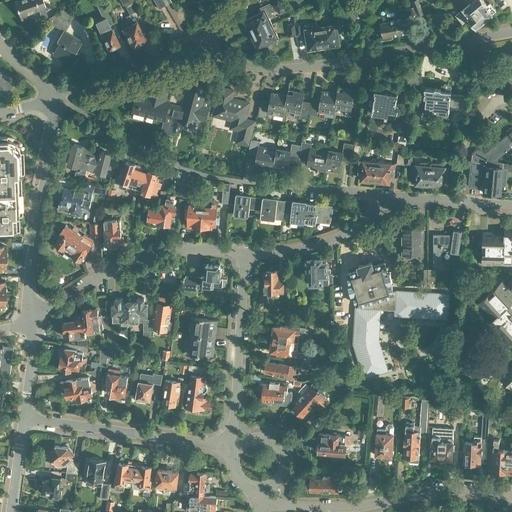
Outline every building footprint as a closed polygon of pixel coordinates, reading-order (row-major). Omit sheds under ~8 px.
[(19,0),(20,0),(15,2),(16,5),(15,7),(17,13),(19,13),(21,20),(30,17),(28,13),(39,9),(43,22),(42,23),(43,27),(49,22),(47,19),(49,18),(45,8),(46,8),(43,0),(19,0)] [(153,0),(159,9),(166,5),(162,0),(153,0)] [(251,32),(252,34),(270,25),(267,18),(274,15),(274,13),(281,10),(282,12),(288,7),(281,0),(278,0),(275,3),(260,10),(261,13),(259,14),(258,14),(250,18),(246,20),(249,27),(248,29),(250,32),(251,32)] [(416,0),(414,0),(412,1),(414,8),(417,14),(418,17),(424,15),(419,3),(416,0)] [(463,8),(456,15),(463,24),(469,19),(476,27),(482,22),(483,22),(487,18),(493,13),(496,11),(490,3),(487,6),(486,5),(487,4),(483,0),(475,0),(471,3),(471,2),(463,8)] [(96,23),(96,25),(98,29),(99,29),(100,31),(100,33),(101,37),(103,37),(109,49),(112,48),(113,49),(116,47),(117,45),(119,44),(112,30),(111,28),(110,26),(110,25),(115,22),(104,1),(98,3),(106,18),(105,18),(100,20),(96,22),(96,23)] [(66,8),(76,14),(80,8),(70,2),(66,8)] [(339,14),(328,2),(323,6),(334,18),(339,14)] [(345,4),(340,8),(352,21),(356,17),(345,4)] [(72,65),(79,54),(82,49),(79,47),(82,41),(66,32),(76,14),(66,8),(49,18),(47,19),(49,22),(43,27),(44,34),(55,25),(64,31),(58,41),(60,43),(53,54),(72,65)] [(411,9),(395,12),(396,16),(396,18),(399,34),(415,31),(413,17),(412,16),(413,16),(417,14),(414,8),(411,9)] [(382,31),(380,31),(381,37),(383,36),(383,37),(399,34),(396,18),(396,16),(395,12),(395,10),(388,11),(389,17),(387,17),(388,22),(381,23),(382,31)] [(121,25),(132,47),(134,46),(136,47),(138,45),(139,44),(143,41),(144,41),(145,40),(146,40),(146,39),(146,37),(144,37),(134,18),(133,19),(131,14),(130,15),(127,16),(129,21),(121,25)] [(330,26),(322,27),(325,47),(326,47),(327,48),(331,47),(331,46),(339,45),(339,39),(338,29),(337,30),(336,22),(329,23),(330,26)] [(304,34),(302,23),(295,24),(297,35),(304,34)] [(297,35),(295,24),(288,25),(290,36),(297,35)] [(274,33),(270,25),(252,34),(253,35),(252,37),(254,40),(255,41),(259,48),(262,46),(263,46),(272,42),(279,38),(276,32),(274,33)] [(322,47),(325,47),(322,27),(313,28),(312,26),(305,27),(307,34),(306,34),(308,44),(309,49),(317,48),(318,49),(321,48),(322,47)] [(480,63),(475,59),(470,66),(475,70),(480,63)] [(0,72),(0,99),(2,99),(14,84),(7,78),(0,72)] [(182,107),(176,106),(168,132),(175,134),(178,121),(196,126),(198,118),(206,120),(210,103),(203,101),(206,87),(189,82),(182,107)] [(465,93),(452,92),(452,90),(451,90),(452,86),(449,86),(449,84),(445,83),(445,85),(442,85),(441,88),(436,87),(436,89),(426,88),(425,96),(427,96),(425,113),(434,114),(434,108),(438,109),(438,111),(450,113),(450,108),(464,109),(465,93)] [(371,96),(370,99),(368,116),(378,118),(379,113),(386,114),(385,118),(397,120),(400,104),(397,104),(399,93),(397,93),(398,89),(395,89),(395,87),(392,86),(391,88),(388,87),(388,91),(377,90),(376,96),(371,96)] [(249,146),(252,134),(255,123),(245,120),(248,107),(238,105),(239,101),(232,99),(234,91),(220,87),(214,113),(221,115),(221,118),(233,121),(231,128),(239,131),(236,144),(249,146)] [(168,132),(176,106),(169,104),(170,103),(165,102),(167,92),(153,89),(150,99),(137,96),(133,112),(165,120),(164,125),(166,125),(164,131),(168,132)] [(335,108),(337,108),(347,110),(347,114),(360,116),(362,103),(353,101),(355,90),(344,89),(344,90),(339,89),(338,94),(337,94),(335,108)] [(285,110),(303,113),(302,118),(309,119),(310,112),(311,106),(303,104),(305,93),(294,91),(294,92),(288,91),(287,95),(285,110)] [(336,114),(337,108),(335,108),(337,94),(333,93),(333,92),(322,91),(320,102),(312,100),(311,106),(310,112),(319,114),(320,111),(336,114)] [(285,110),(287,95),(272,93),(270,104),(261,102),(259,116),(266,117),(266,112),(285,115),(285,110)] [(417,104),(415,120),(422,121),(424,105),(417,104)] [(465,120),(462,113),(456,116),(459,122),(465,120)] [(486,153),(486,159),(498,161),(505,155),(511,160),(511,127),(511,128),(507,131),(507,136),(498,143),(500,146),(490,154),(486,153)] [(0,160),(16,143),(14,141),(12,141),(10,140),(9,140),(7,140),(7,136),(0,136),(0,160)] [(406,148),(407,137),(406,136),(406,137),(400,137),(399,147),(406,148)] [(277,154),(276,154),(264,152),(264,147),(257,146),(258,140),(252,139),(248,154),(257,156),(256,162),(261,163),(260,168),(264,169),(266,170),(266,169),(274,170),(274,168),(277,154)] [(326,172),(326,170),(328,156),(315,153),(316,148),(309,147),(309,143),(302,142),(301,145),(300,155),(301,155),(309,157),(308,163),(313,164),(312,169),(316,170),(318,171),(318,170),(326,172)] [(21,173),(23,173),(24,173),(24,172),(24,151),(20,151),(20,150),(19,148),(19,147),(18,146),(18,145),(17,144),(16,143),(0,160),(0,194),(22,194),(21,173)] [(326,170),(340,172),(343,159),(352,160),(355,144),(347,143),(346,153),(329,150),(328,156),(326,170)] [(68,152),(65,161),(68,162),(68,164),(69,165),(79,167),(79,166),(82,167),(82,170),(79,171),(79,172),(76,172),(75,178),(84,181),(85,181),(88,168),(91,154),(92,151),(83,148),(83,146),(74,144),(74,145),(70,144),(68,152)] [(300,155),(301,145),(295,144),(293,151),(277,148),(276,154),(277,154),(274,168),(288,171),(290,158),(300,159),(301,155),(300,155)] [(355,145),(353,154),(361,156),(362,145),(355,145)] [(404,165),(405,154),(406,150),(399,149),(397,164),(404,165)] [(485,166),(486,159),(486,153),(485,153),(482,149),(477,149),(473,152),(470,187),(481,188),(483,166),(485,166)] [(88,168),(85,181),(93,183),(94,178),(88,176),(90,169),(96,170),(95,172),(106,175),(111,153),(102,151),(102,153),(92,151),(91,154),(88,168)] [(405,154),(404,165),(411,165),(412,155),(405,154)] [(375,182),(377,162),(377,161),(376,159),(372,159),(371,160),(371,161),(361,160),(359,173),(362,174),(362,180),(366,180),(366,181),(375,182)] [(498,161),(486,159),(485,166),(486,166),(485,167),(486,167),(487,167),(487,169),(486,175),(486,176),(486,178),(486,181),(485,181),(485,182),(484,192),(501,194),(501,192),(502,185),(506,185),(507,169),(503,169),(503,168),(503,163),(503,162),(498,161)] [(142,171),(144,167),(127,161),(123,173),(121,173),(120,176),(122,177),(120,181),(122,182),(120,186),(127,189),(129,184),(130,184),(134,185),(133,188),(136,189),(142,171)] [(394,163),(377,162),(375,182),(385,183),(385,182),(389,183),(390,177),(393,177),(394,163)] [(429,185),(431,163),(422,162),(422,166),(414,165),(414,166),(413,168),(413,171),(414,172),(414,174),(417,174),(416,184),(418,184),(419,186),(422,186),(423,185),(429,185)] [(442,164),(431,163),(429,185),(436,186),(437,188),(441,188),(442,186),(448,187),(449,168),(442,167),(442,164)] [(142,171),(136,189),(156,196),(161,182),(158,182),(159,179),(157,178),(158,174),(148,170),(149,169),(144,167),(142,171)] [(175,193),(181,193),(182,183),(183,181),(176,180),(175,193)] [(63,188),(58,210),(81,214),(83,206),(91,207),(92,200),(91,200),(94,184),(85,182),(84,186),(84,192),(77,190),(74,190),(65,188),(63,188)] [(189,183),(182,183),(181,193),(182,193),(181,199),(188,200),(189,183)] [(108,199),(115,200),(116,190),(110,189),(108,199)] [(23,213),(22,207),(22,194),(0,194),(0,231),(20,230),(19,215),(21,215),(22,214),(23,213)] [(250,209),(255,210),(257,197),(252,197),(252,196),(237,194),(236,195),(230,194),(229,194),(229,203),(229,210),(231,211),(232,207),(235,207),(234,214),(249,216),(250,209)] [(176,196),(172,196),(169,195),(168,200),(166,199),(166,205),(163,204),(162,210),(151,208),(149,223),(150,224),(158,226),(160,224),(161,222),(171,224),(173,212),(176,212),(177,206),(174,206),(176,196)] [(263,198),(257,197),(255,210),(262,210),(261,218),(283,221),(284,213),(285,201),(278,200),(279,199),(263,197),(263,198)] [(201,228),(203,204),(195,203),(196,201),(190,201),(190,209),(186,209),(186,217),(189,217),(188,225),(194,225),(193,227),(201,228)] [(291,221),(305,223),(307,203),(293,201),(293,202),(285,201),(284,213),(292,214),(291,221)] [(203,204),(201,228),(212,229),(213,224),(218,225),(218,219),(217,218),(218,203),(212,202),(212,205),(203,204)] [(333,206),(307,203),(305,223),(317,224),(317,221),(332,223),(332,219),(333,217),(332,217),(333,206)] [(117,220),(104,221),(107,244),(110,243),(110,246),(120,245),(124,244),(123,236),(121,236),(120,228),(118,228),(117,220)] [(92,245),(90,244),(92,241),(84,235),(83,236),(77,233),(78,232),(73,228),(72,229),(66,225),(61,232),(63,233),(56,243),(64,249),(65,253),(69,256),(73,255),(81,260),(92,245)] [(91,238),(102,237),(101,225),(90,225),(91,238)] [(483,265),(491,265),(491,264),(504,264),(504,265),(511,265),(511,228),(505,229),(505,235),(484,235),(484,233),(483,233),(483,265)] [(421,255),(421,229),(404,230),(404,255),(421,255)] [(442,267),(443,248),(446,248),(446,246),(452,246),(451,253),(459,254),(463,231),(459,230),(454,230),(453,234),(433,234),(433,267),(442,267)] [(321,283),(333,283),(333,275),(331,275),(331,270),(328,270),(327,262),(322,263),(321,260),(310,260),(310,261),(306,261),(307,277),(311,276),(311,284),(312,284),(312,287),(321,286),(321,283)] [(388,274),(385,263),(373,266),(372,262),(367,264),(368,265),(364,266),(364,265),(359,266),(360,270),(348,273),(352,285),(350,286),(352,294),(354,293),(358,304),(356,305),(356,307),(354,343),(364,378),(388,371),(385,361),(379,340),(381,309),(395,310),(395,316),(448,319),(449,294),(397,291),(394,292),(391,282),(393,282),(390,274),(388,274)] [(202,275),(202,277),(198,277),(198,279),(184,278),(183,290),(196,291),(197,284),(222,287),(222,286),(226,286),(226,279),(223,279),(223,278),(221,278),(221,269),(223,268),(220,264),(219,265),(207,264),(203,264),(202,265),(201,273),(202,275)] [(263,292),(263,299),(267,299),(267,300),(275,300),(275,292),(284,292),(285,279),(283,279),(283,275),(279,274),(279,271),(267,271),(267,274),(263,274),(263,285),(265,285),(265,292),(263,292)] [(502,281),(479,303),(479,304),(481,303),(495,318),(490,322),(510,344),(509,345),(511,342),(511,293),(508,289),(509,289),(502,281)] [(156,319),(153,319),(152,321),(152,328),(160,329),(160,330),(166,331),(166,330),(169,331),(172,329),(172,324),(171,322),(170,322),(172,308),(170,308),(171,305),(164,304),(165,298),(160,297),(158,307),(157,307),(157,311),(158,311),(156,319)] [(151,341),(152,328),(152,321),(153,319),(148,319),(148,313),(148,304),(145,304),(144,298),(131,299),(131,324),(139,324),(139,323),(144,323),(144,341),(151,341)] [(114,314),(114,323),(115,323),(123,323),(123,324),(131,324),(131,299),(116,299),(116,305),(113,305),(113,312),(111,312),(111,314),(114,314)] [(83,310),(84,316),(86,334),(94,333),(94,329),(103,328),(102,315),(99,315),(98,310),(92,310),(91,309),(83,310)] [(86,336),(86,334),(84,316),(75,316),(74,318),(74,321),(64,322),(65,331),(66,331),(66,337),(72,336),(72,338),(86,336)] [(195,317),(193,334),(214,337),(216,319),(195,317)] [(272,338),(298,342),(299,334),(300,334),(301,332),(305,332),(305,327),(301,327),(301,328),(292,327),(292,328),(290,327),(291,326),(281,325),(281,326),(274,325),(273,331),(272,332),(271,336),(272,338)] [(212,357),(214,337),(193,334),(191,355),(212,357)] [(115,338),(107,338),(107,341),(107,350),(110,350),(117,351),(117,340),(115,340),(115,338)] [(298,342),(272,338),(271,351),(277,352),(277,354),(286,355),(287,354),(288,354),(288,355),(297,356),(297,357),(301,358),(302,353),(298,353),(298,350),(297,350),(298,342)] [(66,343),(66,348),(66,349),(61,348),(60,349),(59,356),(63,356),(62,362),(64,365),(64,370),(66,370),(66,369),(72,370),(72,368),(80,369),(80,362),(86,363),(86,359),(83,359),(85,345),(78,345),(66,343)] [(0,370),(9,372),(12,347),(3,346),(3,345),(2,345),(1,352),(0,351),(0,360),(1,361),(0,367),(0,370)] [(163,350),(162,359),(170,360),(171,351),(163,350)] [(304,355),(303,362),(310,363),(311,356),(304,355)] [(287,377),(287,379),(292,380),(294,367),(290,366),(290,365),(270,362),(270,361),(267,360),(265,372),(274,373),(273,375),(287,377)] [(190,365),(189,371),(206,374),(207,367),(190,365)] [(511,366),(508,370),(508,369),(501,376),(511,388),(511,366)] [(91,372),(92,372),(94,373),(97,374),(97,375),(97,377),(97,379),(99,379),(99,376),(100,369),(95,368),(95,371),(92,372),(91,372)] [(125,397),(129,376),(120,375),(121,371),(112,369),(112,373),(106,372),(105,377),(108,377),(108,380),(109,380),(107,393),(117,395),(116,398),(122,399),(125,397)] [(140,381),(137,400),(146,402),(146,399),(151,400),(154,382),(161,383),(163,375),(155,373),(155,375),(142,373),(141,381),(140,381)] [(192,375),(189,399),(188,398),(187,403),(188,403),(187,410),(196,411),(196,407),(211,409),(212,402),(206,401),(206,398),(203,398),(204,393),(205,393),(206,392),(207,390),(208,387),(207,385),(207,384),(205,384),(206,377),(192,375)] [(90,393),(94,393),(97,384),(97,380),(90,381),(89,377),(83,378),(83,377),(61,381),(62,388),(67,388),(68,396),(77,395),(77,399),(87,397),(86,392),(88,392),(90,393)] [(179,396),(181,382),(183,382),(184,378),(179,377),(178,381),(166,379),(165,388),(166,388),(165,400),(164,399),(163,404),(176,406),(177,396),(179,396)] [(294,407),(303,416),(311,408),(313,410),(317,405),(321,408),(330,398),(327,396),(329,395),(325,391),(326,390),(321,386),(320,386),(315,381),(309,387),(305,383),(299,390),(303,394),(296,401),(298,403),(294,407)] [(264,390),(263,401),(271,402),(271,404),(280,405),(285,409),(291,400),(288,397),(289,392),(287,392),(288,383),(285,383),(270,382),(270,384),(261,383),(260,390),(264,390)] [(422,398),(421,423),(406,422),(404,455),(405,455),(405,457),(410,457),(409,462),(419,462),(419,457),(422,426),(427,426),(429,402),(428,402),(428,399),(422,398)] [(464,406),(454,405),(454,421),(463,422),(464,406)] [(481,436),(474,435),(474,442),(465,441),(464,462),(465,462),(465,466),(476,467),(476,463),(480,463),(481,441),(488,441),(489,425),(490,412),(485,411),(485,409),(479,409),(479,415),(482,415),(481,436)] [(386,426),(386,429),(377,428),(375,455),(384,456),(383,458),(392,459),(394,434),(394,427),(392,424),(389,424),(386,426)] [(454,428),(440,427),(433,427),(431,458),(452,459),(454,428)] [(320,433),(319,443),(320,443),(320,452),(333,453),(333,457),(334,458),(341,459),(343,457),(343,454),(345,454),(346,444),(350,444),(350,436),(346,435),(320,433)] [(504,472),(506,450),(500,450),(499,448),(499,439),(494,439),(492,471),(504,472)] [(73,455),(74,455),(74,454),(73,454),(69,448),(69,447),(55,445),(54,447),(49,451),(48,450),(48,452),(49,452),(53,457),(53,459),(54,459),(53,465),(64,467),(65,465),(67,465),(67,472),(78,474),(79,461),(74,461),(72,459),(73,455)] [(109,500),(111,484),(103,483),(107,460),(98,459),(97,458),(94,457),(93,458),(90,458),(86,484),(103,486),(101,498),(109,500)] [(116,476),(115,484),(115,488),(117,490),(123,491),(125,489),(126,485),(127,479),(134,480),(136,462),(129,461),(129,464),(119,463),(117,476),(116,476)] [(136,462),(134,480),(133,488),(150,490),(152,481),(150,480),(152,467),(143,466),(143,463),(136,462)] [(179,472),(159,469),(156,489),(164,490),(164,494),(170,495),(170,491),(176,492),(176,488),(177,488),(179,472)] [(183,494),(188,494),(210,495),(210,486),(209,485),(206,485),(206,484),(205,484),(206,473),(197,473),(191,473),(191,479),(191,482),(185,482),(184,490),(183,494)] [(312,491),(338,492),(338,486),(343,486),(343,481),(338,481),(338,479),(333,479),(333,476),(324,476),(315,476),(315,478),(312,478),(312,491)] [(41,492),(42,492),(51,493),(51,497),(61,498),(62,489),(60,489),(62,478),(50,477),(50,479),(45,478),(44,484),(44,485),(42,485),(41,485),(41,486),(40,486),(40,487),(39,487),(39,488),(39,489),(39,490),(40,491),(41,492)] [(216,496),(210,495),(188,494),(187,511),(191,511),(191,509),(198,509),(198,510),(207,511),(207,510),(214,511),(215,504),(216,504),(216,496)] [(109,500),(106,511),(108,511),(113,511),(116,502),(109,500)]
